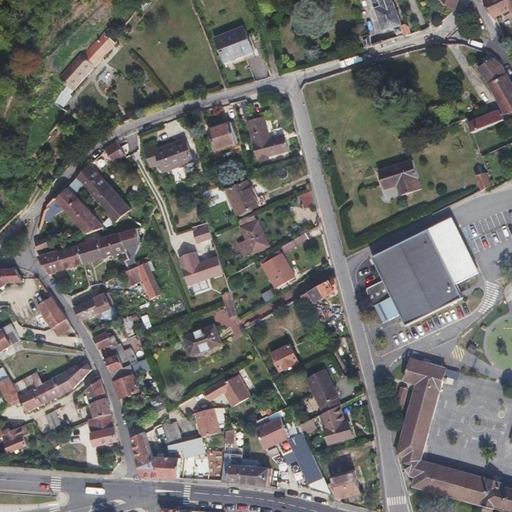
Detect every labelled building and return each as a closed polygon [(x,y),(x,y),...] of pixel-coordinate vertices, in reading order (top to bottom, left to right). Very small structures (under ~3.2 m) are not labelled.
[(402,35),(389,0),(377,0),(381,10),(375,12),(383,34),(394,30),(397,37),(402,35)] [(458,1),(458,0),(437,0),(437,3),(453,13),(458,1)] [(511,0),(485,0),(493,16),(511,8),(511,9),(511,0)] [(118,21),(115,25),(119,29),(123,25),(118,21)] [(215,41),(224,66),(253,55),(243,30),(215,41)] [(114,35),(109,31),(108,33),(84,60),(81,58),(60,82),(68,89),(58,101),(64,106),(74,95),(72,93),(118,42),(112,38),(114,35)] [(369,39),(363,42),(365,53),(368,50),(372,49),(369,39)] [(253,55),(224,66),(226,70),(254,59),(253,55)] [(505,77),(500,68),(488,58),(482,62),(485,66),(479,71),(490,87),(505,77)] [(511,113),(511,89),(505,77),(490,87),(504,117),(511,113)] [(498,113),(467,126),(471,136),(502,123),(500,119),(498,113)] [(264,121),(249,126),(259,162),(289,154),(284,137),(270,141),(264,121)] [(232,123),(210,131),(216,151),(238,144),(232,123)] [(147,148),(153,165),(160,163),(163,171),(186,164),(192,161),(185,141),(156,150),(154,146),(147,148)] [(119,145),(107,153),(116,164),(127,158),(122,149),(119,145)] [(153,165),(147,148),(145,149),(151,166),(153,165)] [(413,163),(379,172),(382,186),(395,183),(400,198),(420,193),(417,181),(418,181),(413,163)] [(77,181),(85,188),(116,226),(127,217),(133,212),(91,167),(77,181)] [(492,189),(485,175),(476,180),(480,187),(475,189),(478,196),(492,189)] [(248,183),(227,192),(239,218),(259,208),(248,183)] [(65,210),(77,222),(89,236),(106,230),(87,210),(75,198),(68,191),(57,201),(65,210)] [(304,210),(315,206),(311,194),(300,198),(304,210)] [(152,198),(133,212),(127,217),(143,229),(148,232),(151,225),(158,209),(152,198)] [(65,210),(57,201),(56,200),(48,209),(49,211),(46,213),(39,233),(65,210)] [(258,224),(242,230),(252,256),(268,250),(258,224)] [(210,228),(193,233),(197,246),(214,241),(210,228)] [(84,266),(89,281),(95,279),(94,275),(96,274),(94,264),(118,257),(127,251),(143,246),(138,230),(79,248),(84,266)] [(376,310),(384,327),(396,321),(402,332),(459,303),(452,289),(471,279),(446,230),(427,240),(424,235),(368,263),(379,286),(363,294),(362,297),(369,311),(370,312),(373,311),(376,310)] [(306,236),(293,243),(297,250),(309,242),(306,236)] [(49,240),(43,242),(36,245),(38,254),(52,249),(49,240)] [(60,254),(66,271),(84,266),(79,248),(60,254)] [(49,276),(51,275),(66,271),(60,254),(40,260),(49,276)] [(197,254),(181,260),(190,288),(224,277),(218,258),(200,264),(197,254)] [(281,257),(263,267),(277,291),(294,281),(281,257)] [(149,265),(139,269),(124,275),(130,288),(143,283),(151,302),(162,297),(149,265)] [(23,282),(16,272),(2,272),(0,273),(0,292),(9,288),(25,285),(23,282)] [(300,300),(307,310),(338,293),(334,280),(300,300)] [(40,304),(42,306),(51,300),(50,297),(40,304)] [(113,311),(107,297),(96,301),(102,315),(113,311)] [(39,308),(47,319),(60,311),(52,299),(51,300),(42,306),(39,308)] [(232,300),(224,304),(229,320),(238,317),(232,300)] [(83,324),(102,315),(96,301),(74,311),(83,324)] [(13,327),(2,310),(0,310),(0,334),(0,335),(5,332),(13,327)] [(54,329),(63,323),(66,321),(60,311),(47,319),(54,329)] [(134,322),(126,324),(129,335),(136,334),(134,322)] [(213,328),(183,340),(189,357),(220,346),(213,328)] [(0,335),(0,357),(15,349),(5,332),(0,335)] [(94,341),(100,352),(107,349),(113,359),(105,363),(112,376),(126,369),(107,335),(94,341)] [(270,357),(277,374),(296,366),(289,348),(270,357)] [(404,383),(415,386),(396,457),(403,460),(401,466),(408,478),(415,480),(412,489),(496,511),(511,511),(511,491),(500,488),(501,484),(421,462),(446,370),(411,361),(404,383)] [(147,362),(126,369),(112,376),(121,401),(140,394),(135,378),(151,372),(147,362)] [(72,393),(92,372),(88,365),(83,367),(77,369),(55,382),(63,398),(72,393)] [(5,372),(0,374),(0,385),(12,406),(22,401),(5,372)] [(324,418),(340,409),(336,402),(339,401),(323,374),(305,384),(324,418)] [(219,389),(224,399),(226,397),(233,410),(250,400),(237,378),(219,389)] [(91,408),(108,400),(103,385),(101,381),(86,394),(91,408)] [(63,398),(55,382),(37,392),(45,407),(63,398)] [(401,390),(398,400),(404,402),(406,391),(401,390)] [(37,392),(22,401),(29,414),(45,407),(37,392)] [(91,408),(86,394),(77,402),(79,412),(91,408)] [(224,399),(231,411),(233,410),(226,397),(224,399)] [(108,400),(91,408),(94,423),(113,416),(108,400)] [(155,416),(166,411),(162,401),(151,406),(155,416)] [(70,421),(66,409),(54,414),(59,426),(70,421)] [(219,436),(221,435),(217,409),(197,412),(201,439),(210,437),(219,436)] [(324,418),(321,420),(330,447),(356,439),(352,428),(348,430),(346,425),(340,409),(324,418)] [(266,431),(263,424),(256,428),(257,429),(268,453),(291,442),(311,490),(305,488),(304,496),(333,503),(326,486),(308,444),(306,439),(302,430),(293,410),(290,411),(285,414),(289,424),(285,426),(283,422),(266,431)] [(94,423),(90,424),(98,449),(119,442),(113,416),(94,423)] [(6,424),(0,426),(0,428),(2,436),(9,434),(6,424)] [(162,425),(166,434),(167,437),(170,445),(181,443),(174,425),(173,424),(169,425),(162,425)] [(318,433),(313,424),(302,430),(306,439),(318,433)] [(229,434),(228,446),(236,447),(238,432),(229,434)] [(152,455),(145,433),(132,440),(138,460),(152,455)] [(12,443),(9,434),(2,436),(0,437),(7,455),(26,448),(21,438),(12,443)] [(170,445),(170,452),(184,453),(184,461),(207,454),(210,437),(201,439),(181,443),(170,445)] [(160,480),(153,459),(152,455),(138,460),(142,477),(145,479),(160,480)] [(170,460),(153,459),(160,480),(169,481),(170,460)] [(233,459),(229,484),(241,485),(244,462),(233,459)] [(180,461),(170,460),(169,481),(180,481),(180,461)] [(260,465),(244,462),(241,485),(267,489),(270,472),(259,470),(260,465)] [(334,484),(327,486),(326,486),(333,503),(342,505),(340,500),(349,498),(351,503),(360,501),(359,495),(361,495),(355,473),(333,479),(334,484)] [(212,476),(212,483),(223,484),(224,476),(212,476)]
